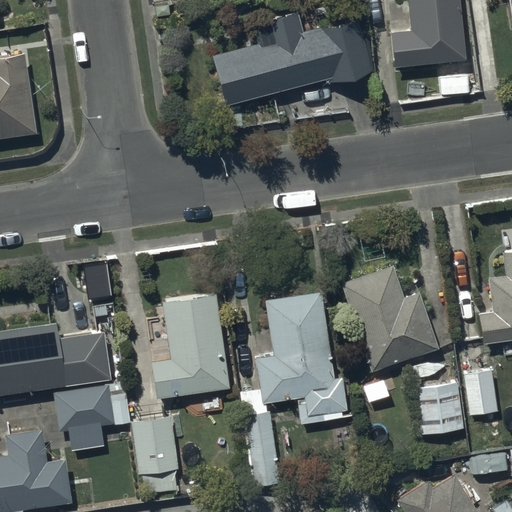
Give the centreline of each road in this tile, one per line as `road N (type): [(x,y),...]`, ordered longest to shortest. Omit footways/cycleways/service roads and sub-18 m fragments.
road 1 (residential): [(511,143),(129,197)]
road 2 (residential): [(129,197),(99,0)]
road 3 (residential): [(129,197),(0,217)]
